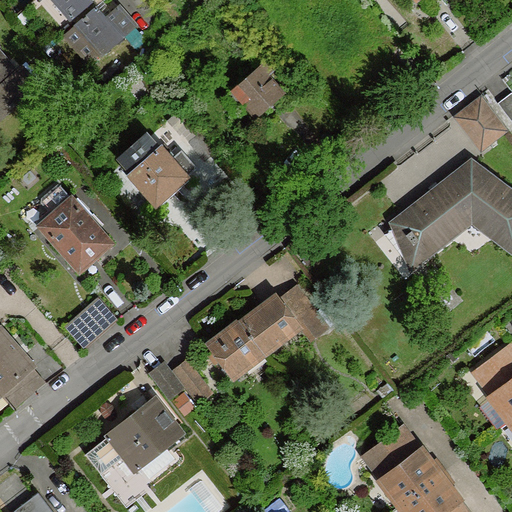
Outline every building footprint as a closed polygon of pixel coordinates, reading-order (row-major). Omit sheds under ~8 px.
[(56,0),(73,20),(93,1),(91,0),(56,0)] [(334,6),(328,0),(284,0),(309,28),(334,6)] [(104,14),(98,7),(78,25),(103,53),(135,25),(119,7),(110,14),(104,14)] [(103,53),(78,25),(67,35),(91,63),(103,53)] [(393,72),(359,34),(334,57),(367,95),(393,72)] [(16,74),(0,56),(0,112),(2,115),(36,86),(21,68),(16,74)] [(275,70),(266,60),(233,89),(244,103),(257,117),(285,94),(270,75),(275,70)] [(244,103),(233,89),(225,96),(236,109),(244,103)] [(511,93),(499,104),(511,121),(511,93)] [(506,130),(482,99),(458,118),(482,149),(506,130)] [(131,174),(161,148),(147,133),(118,158),(131,174)] [(200,136),(192,143),(206,160),(214,153),(200,136)] [(172,160),(161,148),(131,174),(156,203),(187,176),(172,160)] [(172,160),(187,176),(196,168),(183,151),(172,160)] [(511,194),(474,165),(400,222),(401,225),(411,266),(473,217),(511,247),(511,194)] [(111,243),(72,199),(41,226),(80,270),(111,243)] [(411,266),(401,225),(387,235),(411,266)] [(310,242),(298,251),(309,264),(320,255),(310,242)] [(294,291),(281,300),(299,324),(311,314),(294,291)] [(280,298),(243,326),(262,352),(299,324),(281,300),(280,298)] [(99,299),(67,328),(86,350),(118,321),(99,299)] [(240,322),(210,344),(234,376),(264,354),(262,352),(243,326),(240,322)] [(0,392),(1,393),(33,366),(0,328),(0,392)] [(511,382),(511,381),(511,346),(494,358),(511,382)] [(493,396),(511,382),(494,358),(476,372),(493,396)] [(206,385),(188,361),(176,370),(194,395),(206,385)] [(183,387),(165,364),(152,374),(171,397),(183,387)] [(47,382),(33,366),(1,393),(14,409),(47,382)] [(511,420),(511,381),(511,382),(493,396),(511,420)] [(186,437),(157,400),(111,436),(136,467),(139,465),(165,445),(170,450),(186,437)] [(400,466),(423,450),(406,427),(383,443),(400,466)] [(152,488),(136,467),(111,436),(86,455),(127,507),(152,488)] [(383,480),(400,466),(383,443),(365,456),(383,480)] [(165,445),(139,465),(150,479),(176,459),(170,450),(165,445)] [(400,466),(383,480),(402,505),(441,475),(423,450),(400,466)] [(443,511),(460,500),(441,475),(402,505),(407,511),(443,511)] [(53,511),(39,493),(13,511),(53,511)] [(469,511),(460,500),(443,511),(469,511)]
